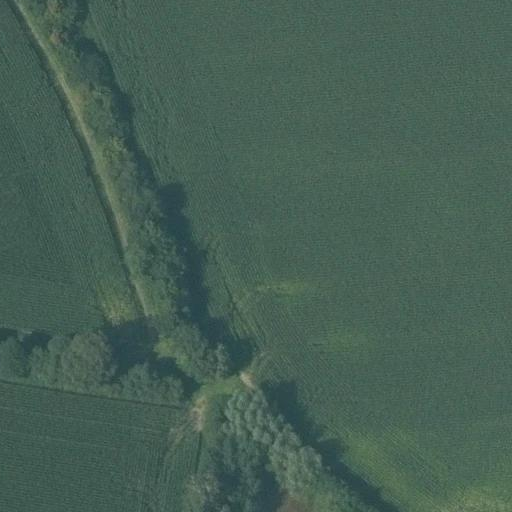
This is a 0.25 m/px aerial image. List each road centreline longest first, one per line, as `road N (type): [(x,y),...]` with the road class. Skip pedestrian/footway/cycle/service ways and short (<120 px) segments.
road 1 (track): [(10,0),(79,130),(116,227),(151,334),(137,353),(230,405),(213,511)]
road 2 (track): [(137,353),(0,342)]
